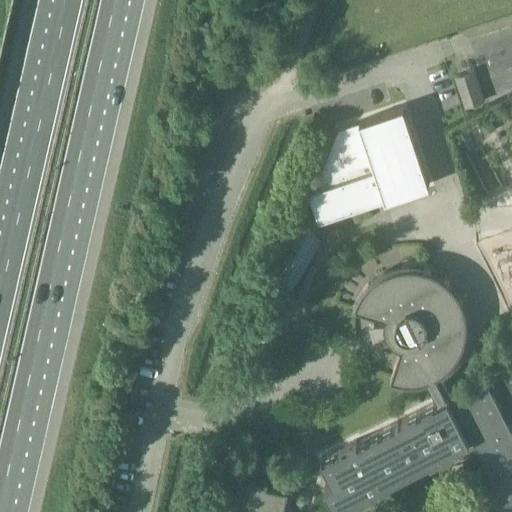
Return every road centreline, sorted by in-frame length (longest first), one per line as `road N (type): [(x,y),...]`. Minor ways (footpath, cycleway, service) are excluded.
road 1 (motorway): [(0,506),(114,0)]
road 2 (motorway): [(67,0),(0,297)]
